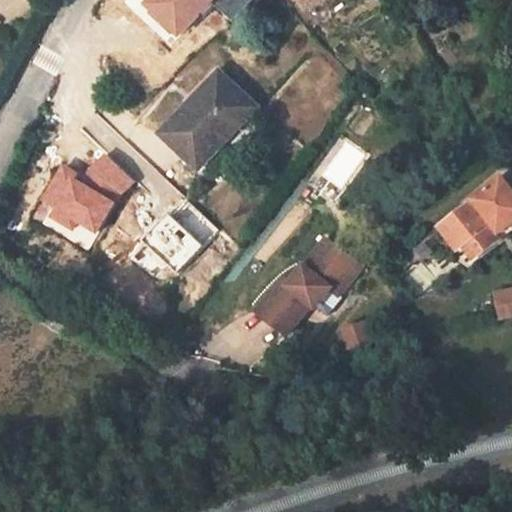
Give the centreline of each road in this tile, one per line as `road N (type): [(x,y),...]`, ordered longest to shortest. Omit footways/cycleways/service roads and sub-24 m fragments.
road 1 (unknown): [(0,268),(188,392)]
road 2 (residential): [(0,146),(88,0)]
